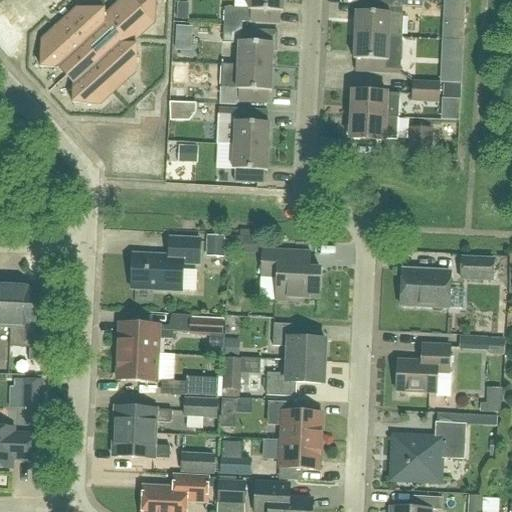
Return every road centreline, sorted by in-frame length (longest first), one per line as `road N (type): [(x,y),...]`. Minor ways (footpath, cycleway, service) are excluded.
road 1 (residential): [(353,511),(365,233),(300,180),(310,0)]
road 2 (residential): [(76,507),(86,246)]
road 3 (residential): [(86,246),(88,175),(0,75)]
